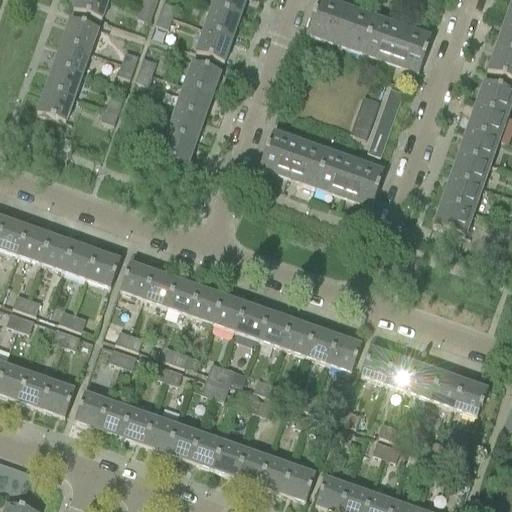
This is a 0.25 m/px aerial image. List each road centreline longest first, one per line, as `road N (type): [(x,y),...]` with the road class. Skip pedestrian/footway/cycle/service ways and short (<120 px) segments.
road 1 (residential): [(364,313),(474,0)]
road 2 (residential): [(211,256),(296,0)]
road 3 (residential): [(0,182),(211,256)]
road 4 (residential): [(211,256),(364,313)]
road 5 (residential): [(364,313),(511,364)]
